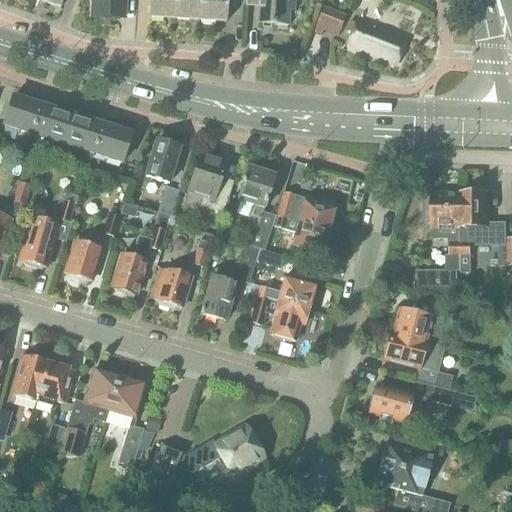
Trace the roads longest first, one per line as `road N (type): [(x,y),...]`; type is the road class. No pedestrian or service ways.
road 1 (residential): [(328,401),(394,168),(429,157),(511,160)]
road 2 (residential): [(328,401),(0,305)]
road 3 (primary): [(200,102),(264,123),(510,136)]
road 4 (primary): [(502,110),(200,102)]
road 5 (primary): [(200,102),(0,43)]
